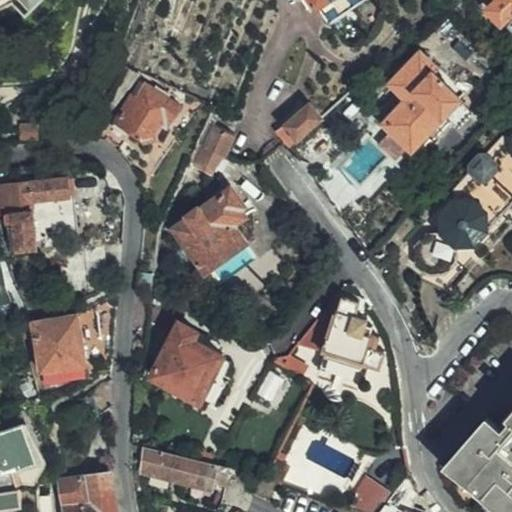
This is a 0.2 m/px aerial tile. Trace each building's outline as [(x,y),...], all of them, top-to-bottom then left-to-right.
[(330,22),(362,0),(309,0),(316,10),(319,8),(330,22)] [(511,0),(497,0),(488,9),(503,23),(511,15),(511,0)] [(413,153),(461,100),(430,71),(434,66),(419,54),(389,87),(405,102),(383,127),(413,153)] [(179,109),(147,88),(138,102),(133,98),(107,141),(122,150),(132,135),(143,143),(155,138),(162,127),(167,130),(179,109)] [(453,128),(470,109),(461,100),(413,153),(418,158),(446,135),(453,128)] [(289,150),(324,117),(312,103),(277,135),(289,150)] [(476,115),(470,109),(453,128),(460,134),(476,115)] [(19,143),(39,140),(37,123),(18,125),(19,143)] [(222,156),(226,158),(235,139),(211,128),(202,147),(222,156)] [(511,144),(508,144),(495,158),(495,173),(489,179),(474,180),(463,194),(463,202),(454,203),(443,216),(443,232),(426,234),(415,246),(415,264),(430,276),(447,275),(458,262),(458,245),(474,244),(486,232),(486,215),(502,214),(501,200),(511,187),(511,144)] [(214,176),(222,156),(202,147),(193,166),(214,176)] [(483,176),(490,168),(483,161),(476,169),(483,176)] [(71,203),(69,182),(0,189),(0,205),(1,218),(15,216),(19,254),(62,250),(60,241),(79,240),(77,202),(71,203)] [(244,207),(231,188),(200,211),(198,209),(185,217),(187,220),(173,230),(204,274),(246,244),(233,226),(246,217),(240,209),(244,207)] [(193,298),(153,276),(149,325),(171,338),(150,377),(199,406),(225,358),(197,341),(200,335),(179,323),(193,298)] [(19,303),(42,301),(42,290),(16,293),(19,303)] [(363,304),(345,298),(340,312),(338,311),(318,366),(364,382),(369,367),(381,371),(386,355),(377,352),(381,340),(376,338),(376,337),(372,336),(374,329),(368,326),(369,322),(358,318),(363,304)] [(25,320),(43,315),(42,301),(19,303),(25,320)] [(34,326),(37,340),(43,373),(114,361),(118,311),(34,326)] [(327,323),(319,320),(301,343),(300,344),(319,349),(327,323)] [(20,328),(23,343),(37,340),(34,326),(20,328)] [(307,362),(289,354),(277,362),(300,375),(307,362)] [(461,400),(447,387),(428,410),(432,435),(461,400)] [(511,511),(511,417),(501,430),(487,418),(450,459),(478,483),(474,489),(499,511),(506,511),(508,510),(510,511),(511,511)] [(0,457),(6,475),(0,476),(0,493),(18,491),(20,491),(28,489),(23,474),(44,469),(24,429),(0,437),(0,457)] [(363,455),(329,437),(325,444),(359,462),(363,455)] [(147,450),(142,473),(210,489),(212,482),(224,486),(228,469),(147,450)] [(286,457),(280,453),(277,461),(268,481),(282,486),(289,469),(282,465),(286,457)] [(349,482),(331,473),(322,489),(337,498),(344,485),(346,487),(349,482)] [(118,511),(112,475),(74,480),(59,482),(64,511),(118,511)] [(355,511),(379,511),(389,496),(365,478),(357,492),(359,493),(349,509),(355,511)] [(0,493),(0,511),(7,511),(22,510),(20,491),(18,491),(0,493)] [(392,497),(381,511),(404,511),(406,508),(392,497)]
